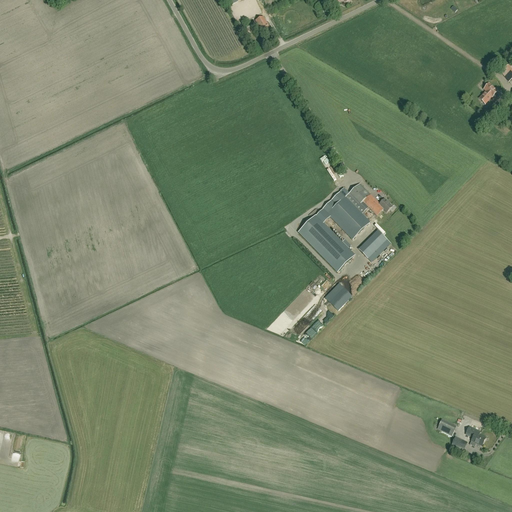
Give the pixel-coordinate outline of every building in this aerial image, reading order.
[(262,35),(270,32),(269,29),(269,28),(267,24),(266,24),(263,18),(256,22),(262,35)] [(242,34),(256,27),(254,22),(239,29),(242,34)] [(511,63),(501,73),(509,83),(511,80),(511,63)] [(492,98),(493,98),(498,92),(489,85),(484,90),(486,92),(480,100),(485,105),(492,98)] [(384,209),(379,204),(360,184),(349,195),(344,189),(340,193),(323,210),(316,217),(299,233),(338,273),(354,257),(323,224),(330,217),(349,237),(366,220),(362,215),(369,209),(377,217),(383,210),(384,209)] [(387,213),(392,208),(389,204),(390,204),(387,201),(386,202),(384,200),(379,204),(384,209),(383,210),(387,213)] [(375,235),(360,250),(369,260),(385,244),(375,235)] [(452,437),(455,430),(457,427),(442,420),(438,430),(452,437)] [(478,432),(469,427),(466,435),(473,439),(472,442),(482,447),(486,439),(477,435),(478,432)] [(464,451),(467,444),(456,438),(452,446),(464,451)]
